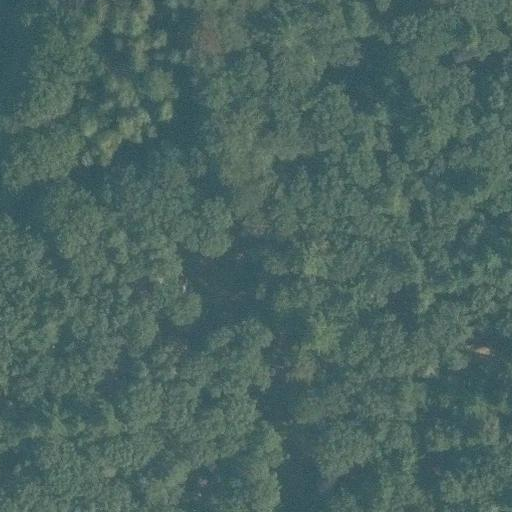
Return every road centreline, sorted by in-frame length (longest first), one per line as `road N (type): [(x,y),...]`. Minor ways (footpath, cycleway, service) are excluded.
road 1 (track): [(511,11),(423,63),(244,147),(216,32),(225,0)]
road 2 (track): [(244,147),(349,511)]
road 3 (track): [(0,159),(27,0)]
